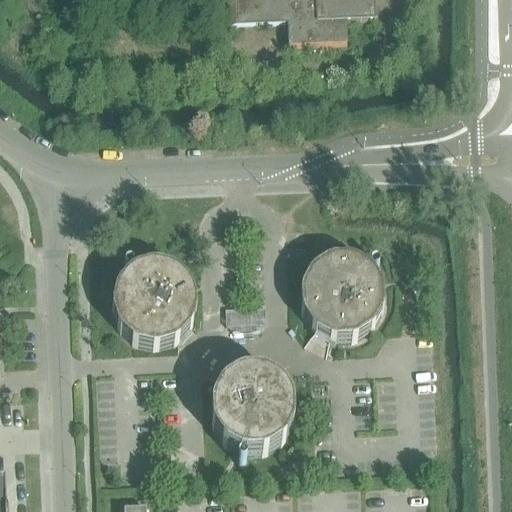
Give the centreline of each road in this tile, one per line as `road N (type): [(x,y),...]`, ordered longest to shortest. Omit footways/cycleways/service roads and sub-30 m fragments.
road 1 (unclassified): [(51,173),(511,163)]
road 2 (unclassified): [(51,173),(63,511)]
